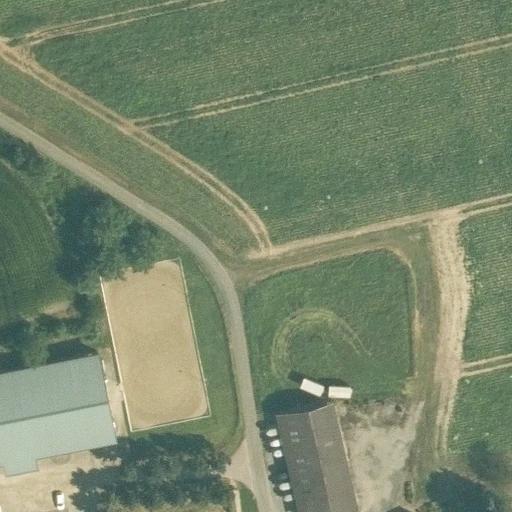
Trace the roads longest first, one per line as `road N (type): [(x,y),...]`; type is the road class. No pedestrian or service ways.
road 1 (track): [(0,118),(198,241),(239,282),(267,511)]
road 2 (track): [(262,466),(6,484)]
